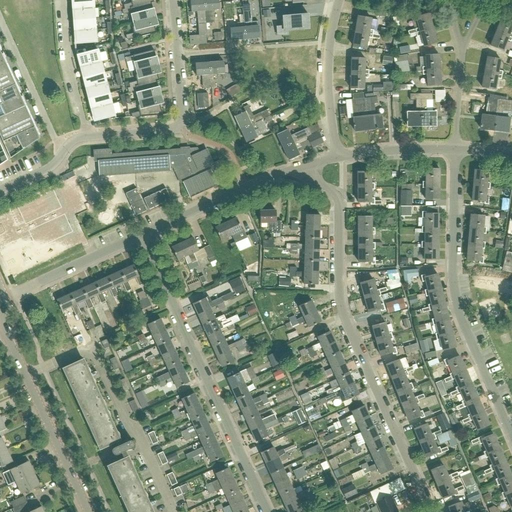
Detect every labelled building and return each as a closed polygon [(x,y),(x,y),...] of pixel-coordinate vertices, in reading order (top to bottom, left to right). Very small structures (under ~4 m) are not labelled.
[(72,0),(73,10),(94,8),(93,0),(72,0)] [(154,2),(152,0),(130,0),(131,3),(123,5),(124,9),(151,3),(154,2)] [(198,24),(206,23),(203,0),(189,0),(190,12),(197,11),(198,24)] [(203,0),(206,23),(210,23),(214,22),(213,9),(219,9),(217,0),(203,0)] [(155,18),(151,3),(124,9),(122,10),(123,15),(131,12),(133,22),(133,23),(152,18),(155,18)] [(242,14),(244,38),(258,37),(257,25),(257,20),(250,21),(248,3),(241,4),(242,14)] [(74,21),(95,19),(94,8),(73,10),(74,21)] [(394,27),(399,26),(398,22),(409,19),(406,10),(395,13),(396,17),(392,18),(394,27)] [(415,33),(432,28),(428,13),(416,17),(419,27),(414,29),(415,30),(408,32),(408,35),(415,33)] [(230,40),(244,38),(242,14),(238,14),(239,27),(229,28),(230,40)] [(287,30),(309,28),(307,14),(282,16),(283,26),(277,27),(277,35),(287,34),(287,30)] [(358,16),(355,31),(379,35),(380,31),(368,29),(370,18),(358,16)] [(156,33),(152,18),(133,23),(133,22),(131,23),(134,33),(125,36),(127,40),(135,38),(156,33)] [(496,32),(511,38),(511,37),(511,33),(509,33),(511,25),(511,21),(501,18),(496,32)] [(75,31),(96,30),(95,19),(74,21),(75,31)] [(415,33),(416,36),(421,35),(424,46),(436,43),(432,28),(415,33)] [(96,30),(75,31),(75,33),(73,33),(74,43),(97,41),(96,30)] [(379,39),(379,35),(355,31),(353,46),(365,48),(367,37),(379,39)] [(510,41),(511,38),(496,32),(490,46),(502,50),(506,40),(510,41)] [(188,36),(189,45),(205,43),(204,35),(188,36)] [(409,46),(399,48),(400,54),(411,52),(409,46)] [(155,66),(158,66),(154,50),(132,56),(133,56),(125,58),(126,62),(134,60),(136,70),(136,71),(155,66)] [(81,67),(101,62),(98,51),(76,57),(78,67),(80,66),(81,67)] [(0,78),(10,74),(3,59),(5,58),(3,54),(1,54),(1,53),(0,53),(0,78)] [(422,71),(439,69),(438,54),(425,55),(425,57),(420,57),(421,67),(416,68),(416,72),(422,72),(422,71)] [(484,72),(501,75),(502,71),(497,70),(499,59),(487,57),(484,72)] [(351,73),(368,74),(368,70),(364,69),(364,58),(351,58),(351,73)] [(208,63),(210,87),(214,87),(214,79),(216,79),(216,74),(224,73),(222,61),(208,63)] [(83,78),(104,72),(101,62),(81,67),(83,78)] [(203,88),(210,87),(208,63),(194,64),(195,76),(202,75),(203,88)] [(159,81),(155,66),(136,71),(136,70),(134,71),(137,81),(128,83),(130,87),(130,88),(156,81),(159,81)] [(422,71),(422,72),(422,75),(427,74),(427,86),(440,85),(439,69),(422,71)] [(86,88),(107,83),(104,72),(83,78),(86,88)] [(501,75),(484,72),(481,87),(494,89),(496,78),(505,80),(505,76),(501,75)] [(368,77),(368,74),(351,73),(350,88),(363,89),(363,77),(368,77)] [(1,104),(20,95),(19,92),(20,92),(18,87),(17,88),(10,74),(0,78),(0,100),(1,103),(1,104)] [(160,96),(156,81),(130,88),(130,87),(127,88),(128,93),(136,91),(139,100),(139,101),(157,96),(157,97),(160,96)] [(393,82),(382,83),(382,85),(382,88),(383,91),(393,91),(393,82)] [(89,99),(109,93),(107,83),(86,88),(89,99)] [(91,109),(112,104),(109,93),(89,99),(91,109)] [(198,108),(209,107),(208,93),(196,94),(198,108)] [(406,126),(421,126),(421,93),(409,94),(409,100),(415,100),(415,112),(406,112),(406,120),(406,121),(406,126)] [(421,93),(421,126),(435,126),(435,112),(426,112),(426,100),(432,100),(432,93),(421,93)] [(0,130),(29,117),(22,101),(24,100),(22,96),(21,97),(20,95),(1,104),(1,103),(0,104),(0,105),(4,115),(0,116),(0,130)] [(162,115),(157,97),(157,96),(139,101),(139,100),(136,101),(139,112),(131,114),(132,117),(131,117),(132,118),(162,115)] [(382,128),(380,114),(373,115),(372,104),(377,104),(376,97),(364,99),(368,129),(382,128)] [(494,130),(497,99),(487,98),(486,104),(491,104),(490,116),(481,115),(480,125),(479,125),(479,127),(480,127),(480,129),(494,130)] [(354,131),(368,129),(364,99),(353,100),(353,106),(356,106),(357,117),(352,118),(353,124),(352,124),(353,126),(354,131)] [(494,130),(508,132),(509,118),(508,118),(508,112),(511,112),(511,107),(511,100),(497,99),(494,130)] [(112,104),(91,109),(92,110),(90,111),(92,121),(115,115),(112,104)] [(234,117),(240,130),(262,119),(269,116),(266,110),(252,116),(247,106),(242,108),(244,112),(234,117)] [(29,117),(0,130),(0,136),(3,142),(16,136),(22,150),(23,150),(40,138),(38,135),(39,134),(37,130),(36,131),(29,117)] [(262,119),(240,130),(246,143),(257,138),(253,131),(258,129),(257,126),(264,123),(262,119)] [(304,138),(306,137),(310,135),(307,129),(290,137),(287,130),(276,135),(282,148),(304,138)] [(306,137),(312,149),(323,143),(318,132),(310,135),(306,137)] [(304,138),(282,148),(288,161),(299,156),(295,149),(300,147),(299,145),(306,141),(304,138)] [(191,156),(188,149),(188,148),(181,149),(180,149),(180,150),(111,155),(111,150),(92,151),(93,157),(96,157),(98,176),(169,171),(169,169),(173,169),(180,184),(182,183),(188,198),(217,185),(217,184),(220,183),(220,171),(219,161),(213,164),(206,150),(191,156)] [(426,184),(438,184),(439,169),(426,169),(426,167),(423,167),(423,169),(423,173),(426,173),(426,182),(426,184)] [(486,186),(485,189),(489,189),(489,182),(486,182),(487,171),(481,171),(474,170),(473,185),(486,186)] [(63,182),(75,176),(73,171),(61,177),(63,182)] [(370,187),(370,189),(373,189),(373,183),(370,183),(370,171),(357,171),(357,187),(370,187)] [(426,184),(426,182),(422,182),(422,188),(425,188),(425,199),(438,200),(438,184),(426,184)] [(485,197),(485,189),(486,186),(473,185),(472,200),(484,201),(483,204),(487,204),(488,197),(485,197)] [(370,198),(370,189),(370,187),(357,187),(357,202),(370,202),(370,204),(374,204),(381,204),(381,200),(374,200),(374,198),(370,198)] [(136,188),(125,194),(135,216),(146,211),(136,188)] [(171,200),(166,188),(143,199),(148,210),(171,200)] [(401,205),(411,205),(411,191),(401,191),(401,205)] [(401,216),(405,216),(405,212),(411,212),(411,206),(401,206),(401,216)] [(275,221),(275,210),(259,211),(260,222),(270,222),(270,229),(271,229),(271,234),(281,233),(281,221),(275,221)] [(437,229),(438,214),(425,213),(425,212),(422,212),(422,218),(425,218),(425,226),(425,229),(437,229)] [(482,231),(481,233),(485,233),(485,227),(482,227),(483,215),(470,214),(469,229),(482,231)] [(305,226),(319,227),(320,215),(306,215),(305,226)] [(370,231),(371,234),(374,234),(374,227),(370,227),(370,216),(358,216),(358,231),(370,231)] [(231,235),(234,242),(235,244),(247,238),(243,229),(242,230),(236,218),(225,223),(231,235)] [(220,240),(231,235),(225,223),(215,228),(220,240)] [(295,238),(305,238),(319,238),(319,227),(305,226),(297,226),(297,231),(295,231),(295,238)] [(421,232),(421,233),(425,233),(425,241),(425,244),(437,244),(437,229),(425,229),(425,226),(422,226),(422,229),(415,229),(414,232),(421,232)] [(481,242),(481,233),(482,231),(469,229),(468,244),(480,245),(480,248),(484,248),(484,242),(481,242)] [(371,242),(371,234),(370,231),(358,231),(358,246),(371,246),(371,249),(374,249),(374,247),(374,243),(374,242),(371,242)] [(255,234),(250,236),(253,243),(258,241),(255,234)] [(191,262),(194,268),(199,266),(193,253),(199,250),(193,238),(182,243),(188,255),(191,262)] [(318,250),(319,238),(305,238),(304,249),(318,250)] [(437,244),(425,244),(425,241),(421,241),(421,247),(424,247),(424,259),(437,259),(437,244)] [(182,243),(171,248),(177,260),(184,257),(187,264),(187,265),(189,270),(194,268),(191,262),(188,255),(182,243)] [(479,257),(480,248),(480,245),(468,244),(466,259),(479,261),(479,263),(482,263),(483,257),(479,257)] [(212,267),(217,265),(215,261),(209,246),(203,248),(212,267)] [(371,257),(371,249),(371,246),(358,246),(358,261),(370,261),(370,264),(374,264),(374,263),(381,263),(381,260),(374,260),(374,257),(371,257)] [(318,262),(318,250),(304,249),(304,261),(318,262)] [(505,256),(503,265),(510,266),(511,259),(511,252),(506,251),(505,256)] [(317,273),(318,262),(304,261),(304,272),(304,273),(317,273)] [(125,281),(127,280),(135,277),(139,285),(144,283),(139,274),(138,275),(133,264),(120,270),(125,281)] [(131,289),(127,280),(125,281),(120,270),(107,276),(112,287),(114,286),(122,282),(126,291),(131,289)] [(404,285),(411,284),(411,277),(418,277),(417,270),(403,271),(404,285)] [(304,272),(296,272),(289,272),(289,277),(296,277),(303,277),(303,284),(317,285),(317,273),(304,273),(304,272)] [(428,292),(440,289),(437,274),(425,277),(424,274),(420,275),(422,282),(425,281),(428,289),(428,292)] [(118,295),(114,286),(112,287),(107,276),(94,282),(100,293),(102,292),(109,288),(113,297),(114,297),(117,305),(121,303),(118,295)] [(235,294),(245,290),(240,279),(230,283),(235,294)] [(376,294),(377,296),(380,295),(379,293),(386,291),(385,287),(378,289),(375,290),(372,279),(360,283),(364,297),(376,294)] [(94,282),(82,287),(87,299),(89,298),(96,294),(100,303),(105,300),(102,292),(100,293),(94,282)] [(190,292),(201,287),(198,282),(187,286),(190,292)] [(92,306),(89,298),(87,299),(82,287),(69,293),(74,304),(76,304),(84,300),(88,308),(92,306)] [(432,306),(444,303),(440,289),(428,292),(428,289),(424,290),(426,296),(429,295),(431,304),(432,306)] [(387,294),(389,300),(401,298),(399,291),(387,294)] [(80,312),(76,304),(74,304),(69,293),(56,299),(61,310),(71,306),(75,314),(80,312)] [(379,304),(377,296),(376,294),(364,297),(368,312),(380,309),(380,311),(384,310),(382,303),(379,304)] [(418,302),(416,295),(408,297),(410,304),(418,302)] [(147,298),(139,301),(142,310),(151,306),(147,298)] [(208,304),(205,298),(192,304),(197,314),(210,309),(217,306),(223,303),(221,298),(208,304)] [(393,313),(406,309),(403,299),(390,303),(393,313)] [(290,323),(316,311),(311,300),(298,306),(301,313),(288,319),(290,322),(290,323)] [(435,320),(448,317),(444,303),(432,306),(431,304),(428,304),(428,307),(422,309),(423,312),(429,310),(429,311),(433,310),(435,318),(435,320)] [(202,325),(215,319),(210,309),(197,314),(202,325)] [(290,323),(290,322),(285,325),(287,330),(298,324),(305,321),(308,328),(321,322),(316,311),(290,323)] [(219,330),(226,327),(232,324),(230,319),(225,321),(223,315),(215,319),(202,325),(207,335),(219,330)] [(68,316),(63,319),(70,335),(75,333),(68,316)] [(402,326),(407,323),(404,316),(399,318),(402,326)] [(439,335),(451,332),(448,317),(435,320),(435,318),(431,319),(433,325),(436,324),(438,333),(439,335)] [(160,319),(147,324),(152,335),(165,329),(160,319)] [(388,337),(389,339),(392,338),(390,332),(387,333),(384,322),(372,326),(376,340),(388,337)] [(141,346),(154,340),(157,346),(169,340),(165,329),(152,335),(145,338),(139,341),(141,346)] [(212,346),(224,340),(219,330),(207,335),(212,346)] [(288,340),(298,336),(296,331),(286,335),(288,340)] [(322,348),(334,342),(329,331),(317,337),(322,348)] [(439,335),(438,333),(435,333),(436,340),(440,339),(442,350),(455,346),(451,332),(439,335)] [(391,347),(389,339),(388,337),(376,340),(380,355),(392,352),(393,354),(396,353),(394,347),(391,347)] [(242,345),(245,344),(243,339),(227,346),(224,340),(212,346),(216,357),(229,351),(236,348),(236,347),(242,345)] [(169,340),(157,346),(162,356),(174,350),(169,340)] [(327,358),(339,352),(334,342),(322,348),(327,358)] [(405,354),(418,350),(416,343),(403,348),(405,354)] [(236,347),(236,348),(238,352),(248,347),(247,344),(242,345),(236,347)] [(166,367),(179,361),(174,350),(162,356),(166,367)] [(234,362),(229,351),(216,357),(221,367),(234,362)] [(272,366),(279,363),(274,352),(267,355),(272,366)] [(331,369),(344,363),(339,352),(327,358),(331,368),(331,369)] [(453,375),(465,370),(458,356),(447,361),(446,358),(443,360),(446,366),(449,364),(452,372),(453,375)] [(429,367),(439,363),(437,358),(427,362),(429,367)] [(102,448),(118,441),(81,360),(62,368),(97,444),(99,443),(102,448)] [(404,374),(405,376),(408,375),(407,372),(413,370),(412,366),(405,369),(402,370),(398,360),(386,364),(392,378),(404,374)] [(184,371),(179,361),(166,367),(169,373),(156,379),(158,383),(164,381),(171,377),(184,371)] [(336,379),(349,373),(344,363),(331,369),(331,368),(324,372),(318,375),(315,376),(317,381),(333,373),(336,379)] [(226,378),(231,389),(244,383),(251,380),(246,369),(226,378)] [(281,370),(273,374),(276,381),(284,377),(281,370)] [(459,388),(471,383),(465,370),(453,375),(452,372),(449,373),(450,376),(444,379),(445,382),(452,379),(455,378),(458,386),(459,388)] [(184,371),(171,377),(176,388),(189,382),(184,371)] [(341,390),(354,384),(349,373),(336,379),(339,385),(326,391),(328,396),(334,393),(341,390)] [(408,384),(405,376),(404,374),(392,378),(397,392),(409,388),(410,390),(413,389),(411,383),(408,384)] [(419,379),(422,386),(428,383),(426,377),(419,379)] [(236,399),(249,394),(244,383),(231,389),(236,399)] [(465,402),(476,397),(471,383),(459,388),(458,386),(455,387),(456,390),(450,392),(451,396),(457,393),(458,393),(460,392),(464,400),(465,402)] [(328,396),(323,398),(325,402),(338,396),(341,402),(358,395),(354,384),(341,390),(334,393),(328,396)] [(413,398),(410,390),(409,388),(397,392),(402,406),(414,401),(415,404),(418,403),(417,400),(424,398),(423,394),(416,397),(413,398)] [(186,410),(199,404),(194,393),(181,399),(186,410)] [(251,400),(249,394),(236,399),(241,410),(253,404),(261,401),(266,398),(264,394),(251,400)] [(471,416),(482,411),(476,397),(465,402),(464,400),(461,401),(462,403),(456,406),(457,409),(463,407),(466,405),(470,413),(471,416)] [(246,420),(258,415),(256,409),(263,406),(263,405),(269,403),(266,398),(261,401),(253,404),(241,410),(246,420)] [(418,412),(415,404),(414,401),(402,406),(408,420),(419,416),(420,418),(424,417),(421,410),(418,412)] [(191,420),(203,414),(199,404),(186,410),(191,420)] [(368,416),(363,405),(351,411),(356,422),(368,416)] [(310,423),(318,419),(314,409),(305,413),(310,423)] [(471,416),(470,413),(467,415),(468,417),(462,420),(463,423),(469,420),(469,421),(472,419),(477,430),(489,425),(482,411),(471,416)] [(454,413),(448,416),(453,425),(458,423),(454,413)] [(196,431),(208,425),(203,414),(191,420),(196,431)] [(443,414),(437,417),(439,424),(446,421),(443,414)] [(250,431),(276,419),(274,415),(261,421),(258,415),(246,420),(250,431)] [(361,432),(373,427),(368,416),(356,422),(361,432)] [(349,425),(347,420),(346,418),(339,421),(342,428),(349,425)] [(250,431),(255,442),(268,436),(265,430),(278,424),(276,419),(250,431)] [(431,438),(432,440),(435,439),(433,433),(430,434),(426,424),(414,428),(420,443),(431,438)] [(200,441),(213,435),(208,425),(196,431),(188,434),(183,437),(185,441),(190,438),(191,439),(198,436),(200,441)] [(366,443),(378,437),(373,427),(361,432),(366,443)] [(487,453),(499,448),(492,434),(481,439),(480,436),(477,438),(471,441),(472,444),(478,441),(479,444),(482,443),(486,450),(487,453)] [(187,460),(192,458),(198,455),(205,452),(218,446),(213,435),(200,441),(203,447),(185,455),(187,460)] [(370,453),(383,448),(378,437),(366,443),(370,453)] [(435,448),(432,440),(431,438),(420,443),(425,457),(437,452),(438,454),(441,452),(447,450),(446,446),(440,449),(439,447),(435,448)] [(117,454),(131,448),(132,448),(132,447),(133,447),(133,446),(134,446),(134,445),(134,444),(134,443),(133,442),(133,441),(132,441),(131,440),(130,440),(129,440),(129,441),(113,448),(112,449),(112,450),(111,451),(111,452),(112,453),(113,454),(114,454),(115,455),(116,455),(117,454)] [(318,445),(311,449),(313,455),(321,451),(318,445)] [(218,446),(205,452),(210,462),(223,457),(218,446)] [(278,458),(285,454),(291,452),(289,447),(283,450),(283,449),(275,453),(273,447),(260,453),(265,463),(278,458)] [(375,464),(388,458),(383,448),(370,453),(375,464)] [(499,448),(487,453),(486,450),(483,452),(484,454),(477,457),(479,460),(485,457),(485,458),(488,456),(492,464),(493,467),(504,462),(499,448)] [(6,449),(0,452),(0,466),(12,462),(6,449)] [(150,511),(125,457),(109,465),(112,470),(109,471),(119,493),(124,503),(127,511),(150,511)] [(283,468),(278,458),(265,463),(270,474),(283,468)] [(375,464),(368,467),(362,470),(364,474),(370,472),(378,469),(380,475),(393,469),(388,458),(375,464)] [(15,481),(34,473),(28,461),(9,469),(10,469),(2,473),(7,485),(15,481)] [(499,480),(510,475),(504,462),(493,467),(492,464),(489,466),(490,468),(483,471),(485,474),(491,471),(494,470),(498,478),(499,480)] [(448,479),(449,482),(452,480),(451,478),(458,476),(456,472),(450,475),(450,474),(447,476),(443,465),(431,470),(436,484),(448,479)] [(294,476),(304,471),(302,467),(292,471),(294,476)] [(207,490),(233,478),(228,468),(215,473),(218,480),(205,486),(207,490)] [(275,484),(287,479),(292,477),(290,472),(285,474),(283,468),(270,474),(275,484)] [(304,471),(294,476),(296,480),(306,476),(304,471)] [(470,472),(461,475),(467,487),(475,484),(470,472)] [(15,481),(20,494),(39,485),(34,473),(15,481)] [(505,494),(511,490),(511,479),(510,475),(499,480),(498,478),(495,479),(497,485),(500,484),(504,492),(505,494)] [(233,478),(207,490),(209,494),(222,489),(225,495),(237,489),(233,478)] [(280,495),(292,489),(287,479),(275,484),(280,495)] [(453,489),(449,482),(448,479),(436,484),(442,498),(454,493),(454,496),(458,494),(457,492),(463,489),(462,486),(456,489),(456,488),(453,489)] [(185,484),(179,487),(182,494),(189,491),(185,484)] [(345,499),(357,494),(353,484),(341,490),(345,499)] [(464,496),(475,492),(473,487),(463,491),(464,496)] [(230,505),(242,499),(237,489),(225,495),(230,505)] [(304,496),(310,494),(308,489),(302,492),(302,491),(295,495),(292,489),(280,495),(284,505),(297,500),(304,496)] [(511,490),(505,494),(504,492),(501,493),(503,499),(506,497),(511,508),(511,507),(511,490)] [(468,503),(480,499),(477,491),(465,496),(468,503)] [(13,508),(26,502),(24,496),(10,502),(13,508)] [(380,511),(398,511),(391,496),(376,503),(380,511)] [(224,511),(242,511),(247,510),(242,499),(230,505),(223,508),(224,511)] [(297,500),(284,505),(287,511),(298,511),(302,510),(297,500)] [(43,511),(41,506),(30,511),(26,502),(13,508),(12,509),(13,511),(43,511)] [(450,511),(468,511),(465,511),(463,511),(460,502),(448,506),(450,511)]
